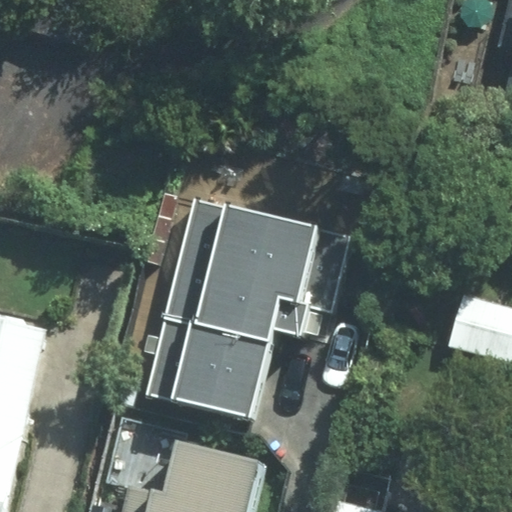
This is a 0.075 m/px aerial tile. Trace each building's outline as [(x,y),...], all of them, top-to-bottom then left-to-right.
[(29,0),(19,39),(92,59),(108,0),(29,0)] [(196,213),(154,403),(172,408),(170,416),(254,434),(273,350),(302,356),(305,342),(322,346),(328,318),(336,320),(352,248),(196,213)] [(511,308),(464,298),(451,357),(511,370),(511,308)] [(0,511),(13,511),(50,342),(0,331),(0,511)] [(135,511),(256,511),(263,479),(176,462),(168,502),(138,496),(135,511)]
